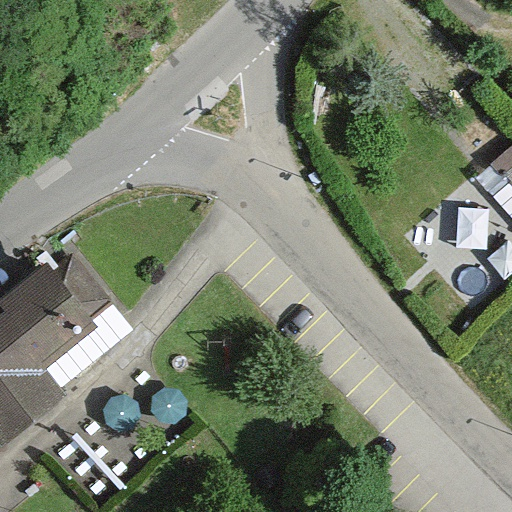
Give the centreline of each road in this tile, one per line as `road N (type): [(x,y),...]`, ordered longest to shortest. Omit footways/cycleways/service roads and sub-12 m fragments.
road 1 (track): [(273,185),(172,347),(0,476)]
road 2 (tertiary): [(511,467),(423,382),(273,185)]
road 3 (tertiary): [(264,12),(129,137)]
road 4 (tertiary): [(264,12),(273,185)]
road 5 (tertiary): [(129,137),(0,226)]
road 6 (tertiary): [(273,185),(129,137)]
